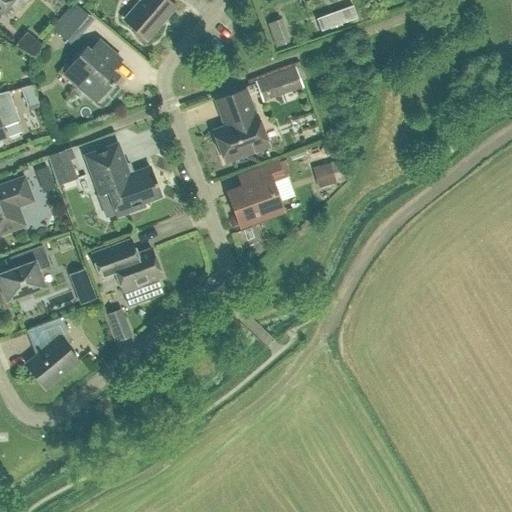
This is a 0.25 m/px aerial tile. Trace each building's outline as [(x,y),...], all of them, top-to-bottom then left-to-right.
[(20,10),(28,0),(0,0),(0,13),(10,2),(20,10)] [(147,39),(174,7),(166,0),(140,0),(124,19),(147,39)] [(112,69),(121,59),(98,40),(89,50),(86,47),(63,74),(96,102),(119,75),(112,69)] [(295,67),(267,76),(274,97),(302,87),(295,67)] [(32,85),(20,87),(28,110),(39,107),(32,85)] [(224,161),(268,145),(256,114),(254,115),(245,89),(215,100),(221,115),(223,115),(227,126),(213,131),(224,161)] [(2,127),(19,120),(8,91),(0,92),(0,137),(5,136),(2,127)] [(143,202),(160,196),(149,166),(132,172),(131,171),(128,172),(117,143),(84,155),(98,194),(107,191),(117,216),(144,206),(143,202)] [(67,149),(47,156),(58,186),(78,178),(67,149)] [(280,209),(269,180),(290,173),(285,159),(279,162),(278,160),(236,175),(241,188),(229,193),(241,224),(280,209)] [(329,162),(312,168),(318,189),(336,184),(329,162)] [(17,206),(33,200),(24,176),(0,184),(0,234),(24,225),(17,206)] [(129,240),(91,254),(101,280),(116,275),(122,291),(138,285),(143,300),(162,293),(157,278),(161,276),(151,248),(135,254),(129,240)] [(38,269),(49,265),(42,245),(14,255),(18,267),(0,273),(0,284),(6,300),(44,286),(38,269)] [(120,309),(107,314),(117,341),(130,336),(120,309)] [(45,388),(78,361),(66,346),(71,342),(62,317),(26,330),(33,348),(35,347),(37,353),(25,363),(45,388)]
